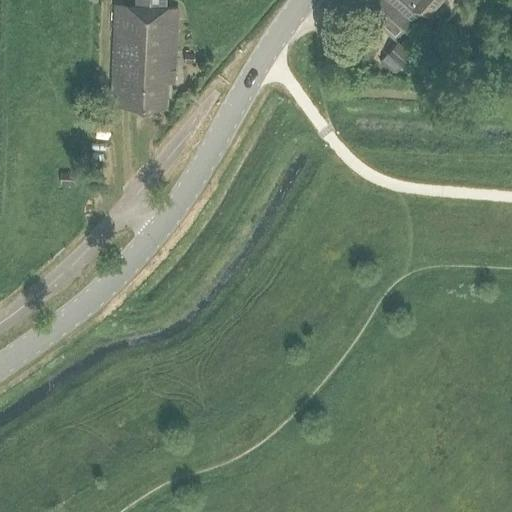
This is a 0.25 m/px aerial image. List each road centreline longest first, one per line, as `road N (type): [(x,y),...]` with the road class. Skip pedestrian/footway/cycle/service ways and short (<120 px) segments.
road 1 (track): [(511,197),(369,177),(340,153),(287,80),(256,69)]
road 2 (secondary): [(156,233),(307,0)]
road 3 (secondary): [(0,366),(72,316),(156,233)]
road 4 (residential): [(135,200),(67,274),(0,324)]
road 5 (residential): [(217,93),(135,200)]
